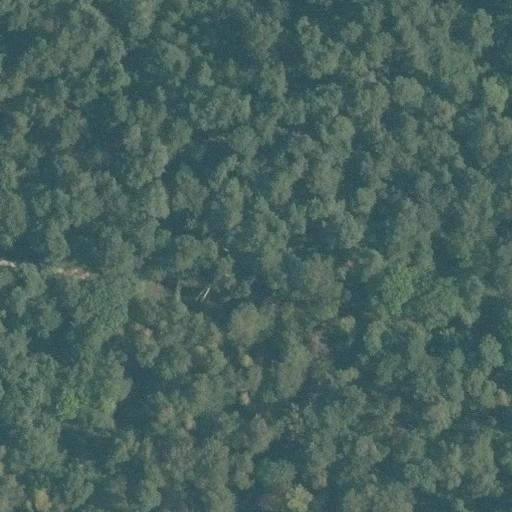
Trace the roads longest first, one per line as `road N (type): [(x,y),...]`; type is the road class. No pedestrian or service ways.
road 1 (track): [(335,305),(0,262)]
road 2 (track): [(511,328),(384,312)]
